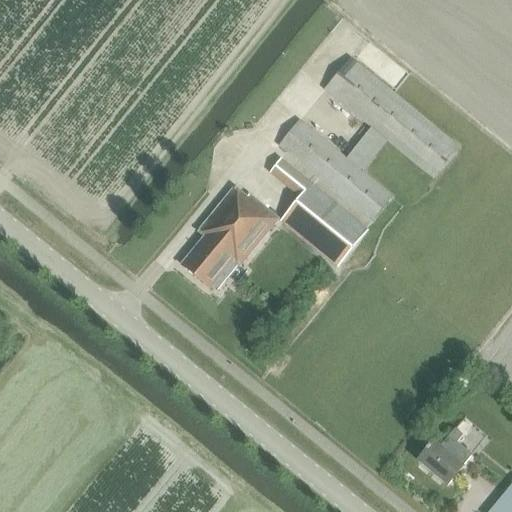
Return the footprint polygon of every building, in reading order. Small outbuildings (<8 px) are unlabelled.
[(300,122),(280,147),(288,154),(373,222),(393,198),(363,173),(388,143),(434,181),(460,148),(350,60),(325,92),(371,130),(346,160),(300,122)] [(282,222),(338,267),(368,230),(282,161),(271,174),(301,199),(282,222)] [(205,237),(182,266),(210,289),(233,261),(240,266),(278,219),(262,207),(249,196),(247,199),(234,189),(199,232),(205,237)] [(428,452),(419,462),(449,486),(464,467),(473,456),(457,443),(463,437),(455,430),(448,439),(440,448),(434,444),(430,449),(429,448),(427,451),(428,452)] [(511,511),(511,485),(490,511),(511,511)]
